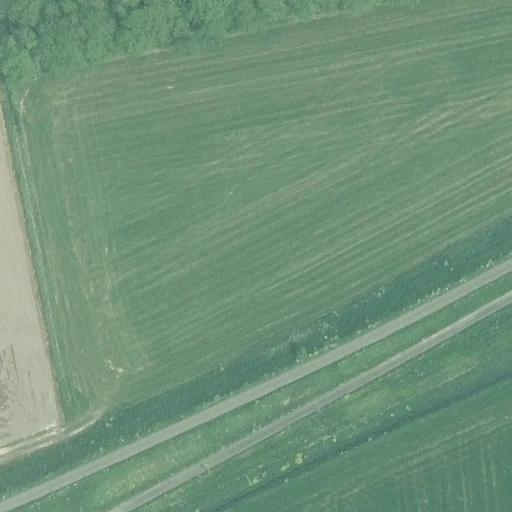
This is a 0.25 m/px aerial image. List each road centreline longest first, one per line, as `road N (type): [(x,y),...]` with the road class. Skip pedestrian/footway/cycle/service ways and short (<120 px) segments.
road 1 (unclassified): [(511,264),(0,509)]
road 2 (unclassified): [(123,511),(511,295)]
road 3 (track): [(0,453),(61,430),(0,128)]
